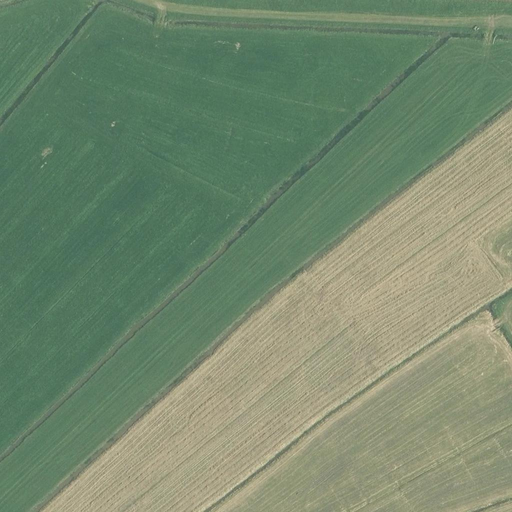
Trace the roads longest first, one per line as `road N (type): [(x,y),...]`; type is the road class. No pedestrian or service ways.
road 1 (track): [(511,26),(191,12),(140,0)]
road 2 (track): [(162,7),(158,32),(92,102)]
